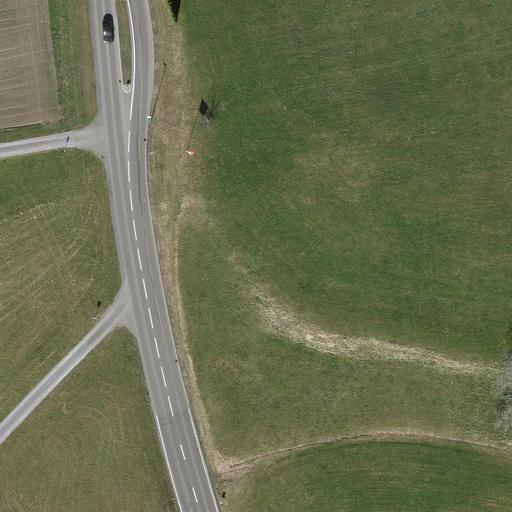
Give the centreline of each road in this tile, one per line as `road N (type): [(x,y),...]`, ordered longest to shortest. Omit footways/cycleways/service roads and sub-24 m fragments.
road 1 (secondary): [(199,511),(148,305),(125,135)]
road 2 (track): [(0,438),(115,316),(148,305)]
road 3 (secondary): [(125,135),(142,94),(137,0)]
road 4 (secondary): [(104,0),(125,135)]
road 5 (track): [(125,135),(0,154)]
